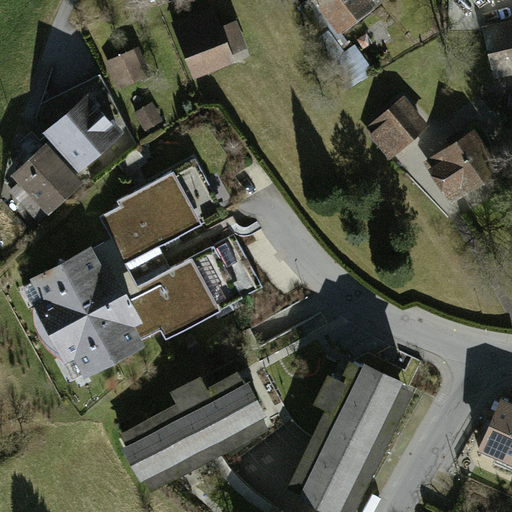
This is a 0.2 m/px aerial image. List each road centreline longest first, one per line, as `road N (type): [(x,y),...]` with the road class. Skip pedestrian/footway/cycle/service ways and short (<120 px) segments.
road 1 (residential): [(252,184),(322,279),(384,321),(459,352)]
road 2 (residential): [(389,511),(459,352)]
